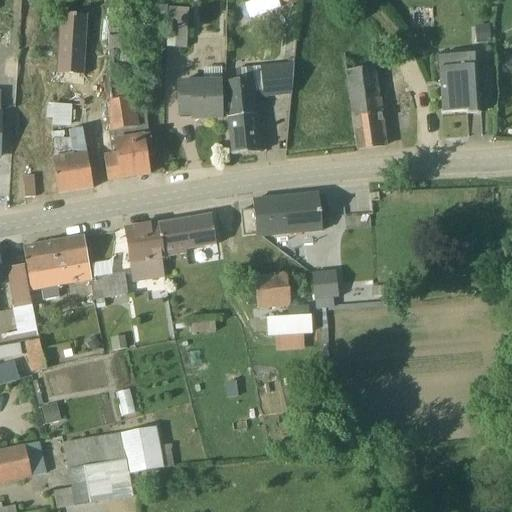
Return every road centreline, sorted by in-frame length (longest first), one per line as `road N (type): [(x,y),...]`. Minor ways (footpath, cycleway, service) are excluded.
road 1 (residential): [(0,228),(361,168),(511,159)]
road 2 (track): [(425,163),(420,109),(394,41),(362,0)]
